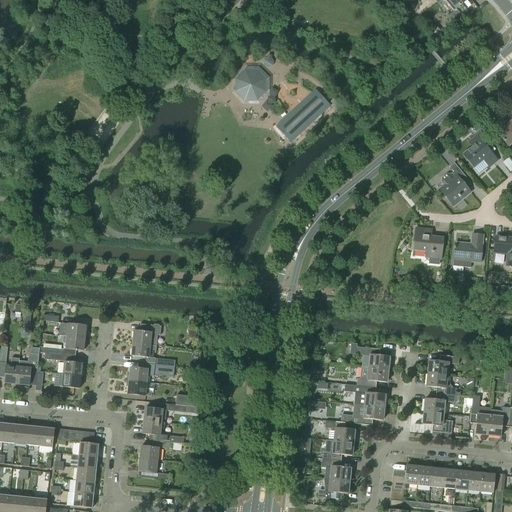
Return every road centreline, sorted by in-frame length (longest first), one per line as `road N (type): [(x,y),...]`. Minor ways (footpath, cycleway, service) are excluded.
road 1 (tertiary): [(304,236),(324,209),(511,56)]
road 2 (tertiary): [(258,511),(276,356)]
road 3 (tertiary): [(304,236),(280,274),(276,356)]
road 4 (tertiary): [(276,356),(304,236)]
